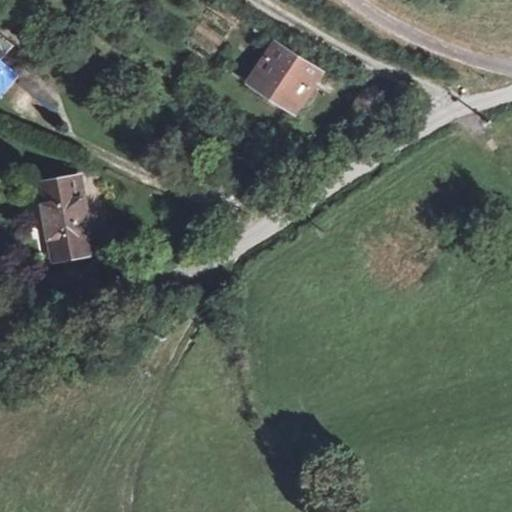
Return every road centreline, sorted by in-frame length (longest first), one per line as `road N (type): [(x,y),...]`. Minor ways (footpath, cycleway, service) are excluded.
road 1 (unclassified): [(0,327),(215,272),(455,111),(511,91)]
road 2 (track): [(252,0),(455,111)]
